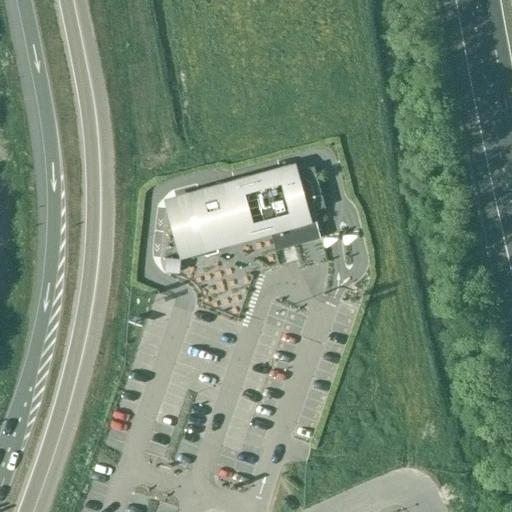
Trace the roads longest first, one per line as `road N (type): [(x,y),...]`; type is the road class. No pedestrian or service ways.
road 1 (motorway): [(24,511),(74,350),(91,238),(88,127),(66,0)]
road 2 (motorway): [(23,0),(54,198),(46,290),(0,485)]
road 3 (motorway): [(484,0),(511,137)]
